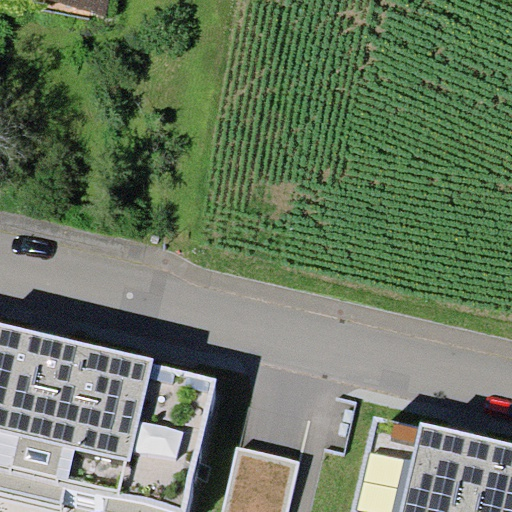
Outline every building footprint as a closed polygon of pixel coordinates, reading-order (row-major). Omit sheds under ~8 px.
[(110,0),(39,0),(109,12),(110,0)] [(0,470),(0,471),(65,486),(106,496),(173,511),(184,511),(217,377),(153,362),(154,357),(0,320),(0,470)] [(420,426),(374,416),(352,511),(511,511),(511,442),(421,422),(420,426)] [(289,511),(299,475),(238,460),(225,511),(289,511)] [(0,487),(61,502),(65,486),(0,471),(0,472),(0,487)] [(106,511),(173,511),(106,496),(103,511),(106,511)]
